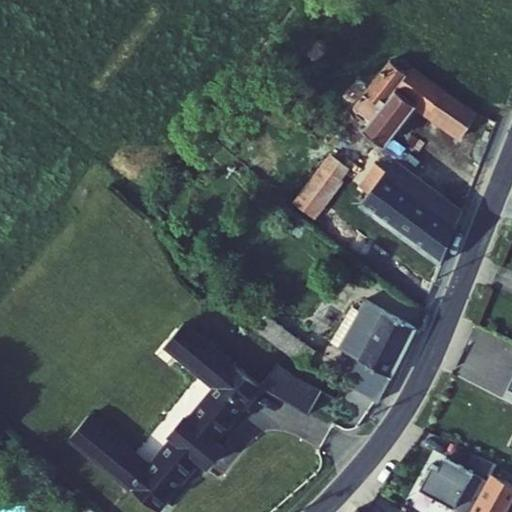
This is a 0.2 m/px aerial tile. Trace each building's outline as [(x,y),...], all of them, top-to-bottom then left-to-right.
[(374,94),(422,122),(438,96),(370,54),(363,65),(352,57),(321,100),(333,109),(326,120),(346,134),(374,94)] [(346,159),(427,210),(433,193),(356,144),(346,159)] [(262,197),(278,211),(314,165),(297,153),(262,197)] [(324,196),(413,248),(427,210),(346,159),(336,153),(322,175),(332,182),(324,196)] [(317,353),(350,381),(385,314),(322,283),(313,300),(303,297),(288,334),(319,347),(317,353)] [(511,303),(503,320),(511,324),(511,303)] [(233,305),(223,316),(267,358),(277,347),(233,305)] [(227,372),(151,309),(132,331),(182,373),(156,406),(152,403),(150,405),(186,437),(189,433),(181,427),(227,372)] [(244,351),(227,372),(275,401),(289,378),(262,366),(244,351)] [(350,381),(317,353),(309,375),(344,388),(350,381)] [(186,437),(150,405),(137,421),(140,424),(117,452),(55,401),(37,423),(124,496),(167,444),(174,452),(186,437)] [(480,467),(486,458),(461,446),(453,458),(476,474),(480,467)] [(452,510),(476,474),(453,458),(438,449),(432,459),(422,453),(407,476),(440,497),(437,501),(452,510)] [(452,510),(451,511),(488,511),(492,506),(506,483),(480,467),(476,474),(452,510)]
